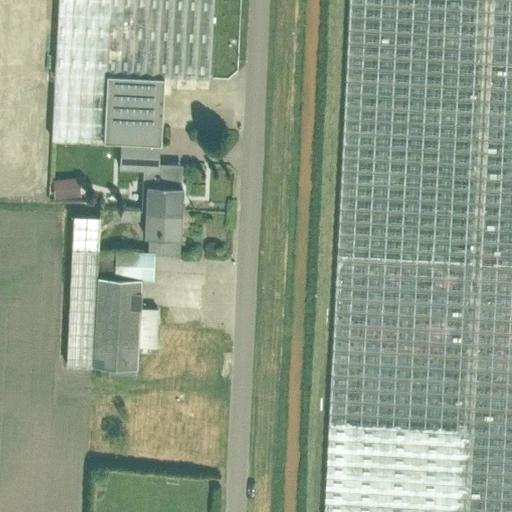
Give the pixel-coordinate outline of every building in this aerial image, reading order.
[(57,0),(53,135),(103,138),(107,72),(163,75),(208,77),(212,0),(57,0)] [(511,511),(511,0),(350,0),(346,78),(325,511),(511,511)] [(103,138),(120,139),(158,141),(159,141),(163,75),(107,72),(103,138)] [(180,163),(157,162),(158,141),(120,139),(119,157),(119,166),(147,167),(145,207),(139,207),(139,208),(180,210),(181,185),(179,184),(180,163)] [(78,193),(77,175),(52,176),(53,194),(78,193)] [(180,210),(139,208),(121,207),(120,217),(144,219),(143,233),(152,234),(152,249),(152,251),(153,251),(169,251),(178,244),(178,235),(179,235),(180,210)] [(67,361),(92,362),(97,248),(98,215),(72,214),(67,361)] [(138,364),(139,344),(155,345),(157,307),(140,306),(141,277),(152,278),(153,251),(152,251),(152,249),(114,247),(114,249),(97,248),(92,362),(109,363),(109,370),(137,371),(137,364),(138,364)]
